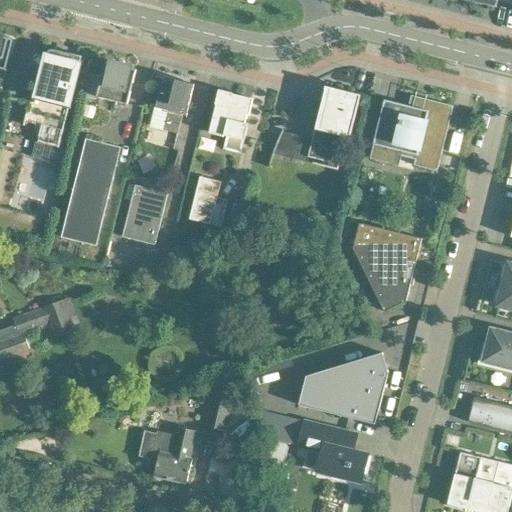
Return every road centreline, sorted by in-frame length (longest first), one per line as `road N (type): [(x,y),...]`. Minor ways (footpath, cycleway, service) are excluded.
road 1 (residential): [(397,511),(510,64)]
road 2 (tertiary): [(328,31),(260,47),(68,0)]
road 3 (residential): [(187,504),(0,461)]
road 4 (tertiary): [(510,64),(361,27),(328,31)]
